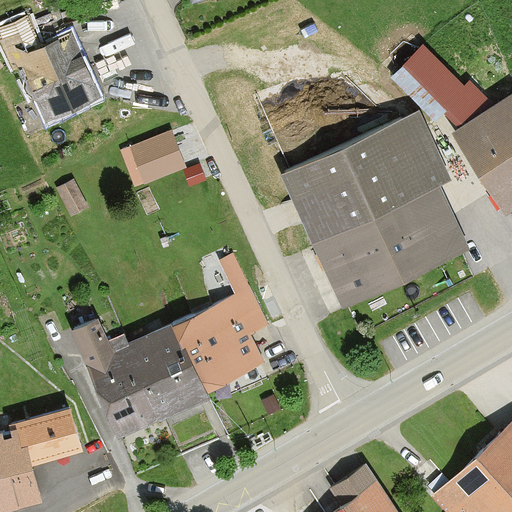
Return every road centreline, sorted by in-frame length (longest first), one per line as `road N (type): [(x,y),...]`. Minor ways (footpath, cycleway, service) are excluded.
road 1 (residential): [(353,425),(264,250),(157,0)]
road 2 (track): [(185,63),(338,63),(442,134)]
road 3 (secondary): [(353,425),(511,331)]
road 4 (secondary): [(204,511),(353,425)]
